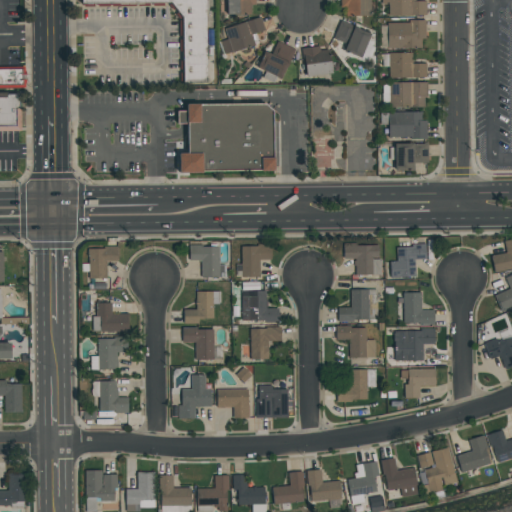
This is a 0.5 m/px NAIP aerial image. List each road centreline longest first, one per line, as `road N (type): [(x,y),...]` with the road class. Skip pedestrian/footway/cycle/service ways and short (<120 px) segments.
road 1 (residential): [(0,443),(308,444),(462,414),(511,395)]
road 2 (residential): [(455,0),(457,220)]
road 3 (residential): [(305,272),(308,444)]
road 4 (residential): [(154,275),(158,443)]
road 5 (primary): [(293,222),(457,220)]
road 6 (primary): [(56,212),(81,223),(196,223)]
road 7 (residential): [(456,274),(462,414)]
road 8 (primary): [(188,198),(82,198),(56,212)]
